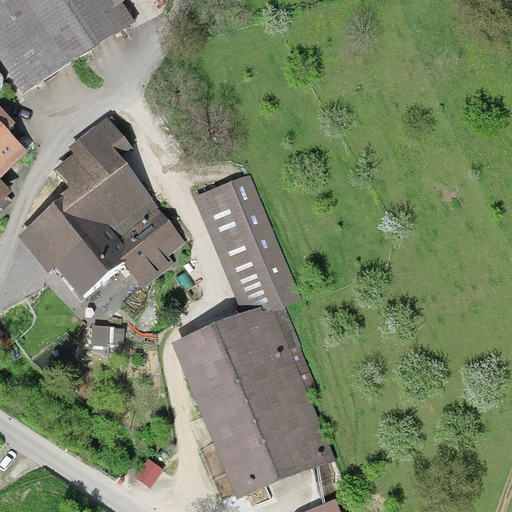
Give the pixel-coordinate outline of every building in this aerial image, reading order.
[(0,0),(0,51),(28,94),(133,25),(122,7),(132,0),(0,0)] [(130,263),(136,258),(116,232),(157,200),(125,160),(136,152),(114,124),(78,152),(83,158),(62,173),(82,198),(27,241),(55,276),(64,269),(86,297),(130,263)] [(0,128),(0,213),(14,199),(2,186),(30,158),(0,128)] [(251,174),(195,196),(242,314),(262,306),(265,313),(285,305),(301,299),(251,174)] [(136,258),(130,263),(148,287),(193,252),(175,229),(136,258)] [(314,382),(285,305),(265,313),(262,306),(242,314),(171,342),(234,499),(336,461),(307,384),(314,382)] [(113,330),(96,330),(96,347),(113,347),(113,330)] [(149,459),(135,477),(150,488),(164,470),(149,459)] [(341,511),(336,499),(305,511),(341,511)]
